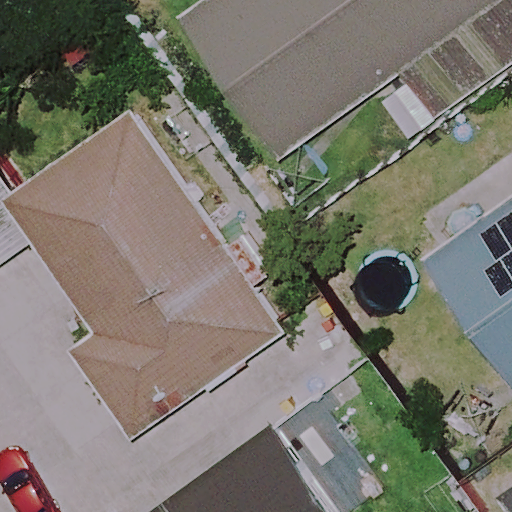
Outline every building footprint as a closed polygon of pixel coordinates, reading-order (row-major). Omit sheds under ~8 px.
[(511,66),(511,0),(204,0),(188,11),(284,155),(389,85),(418,129),(511,66)] [(44,166),(23,136),(0,151),(0,264),(44,234),(107,326),(85,341),(144,428),(285,332),(131,106),(44,166)] [(511,195),(431,252),(511,367),(511,195)] [(159,511),(334,511),(275,429),(159,511)] [(511,511),(511,486),(487,506),(491,511),(511,511)]
